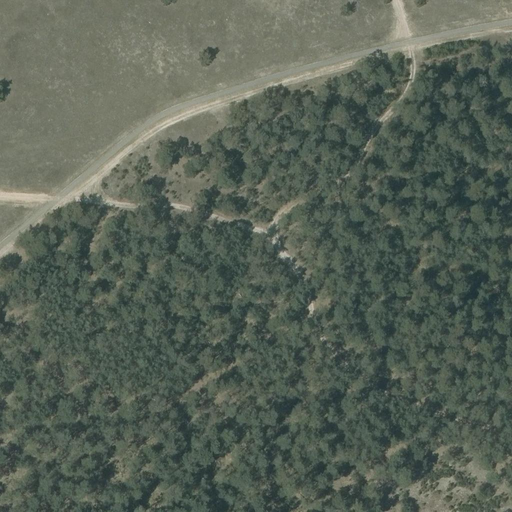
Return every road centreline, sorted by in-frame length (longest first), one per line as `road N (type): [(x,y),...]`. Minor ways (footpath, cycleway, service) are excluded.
road 1 (unknown): [(0,195),(176,207),(248,227),(271,240),(305,285),(325,343),(345,371),(470,428),(511,427)]
road 2 (track): [(396,0),(411,43),(404,94),(341,179),(282,207),(271,240)]
